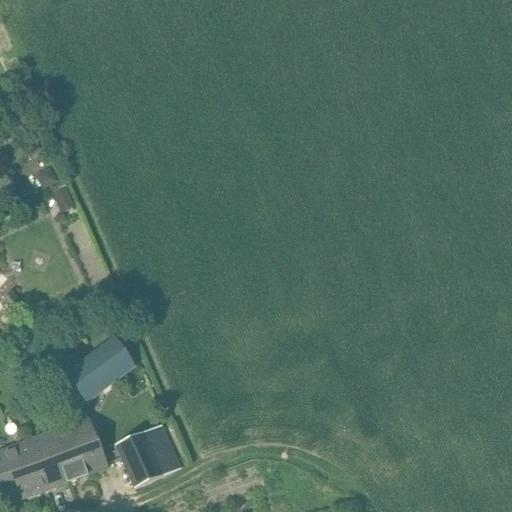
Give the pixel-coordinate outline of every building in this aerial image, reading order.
[(49,169),(35,177),(42,191),(57,183),(49,169)] [(66,190),(53,196),(61,214),(75,208),(66,190)] [(50,318),(43,303),(29,310),(35,325),(50,318)] [(67,376),(79,393),(86,403),(134,368),(115,341),(67,376)] [(86,419),(47,434),(66,484),(105,469),(86,419)] [(132,488),(179,468),(161,427),(115,447),(132,488)] [(0,493),(5,507),(66,484),(47,434),(5,452),(0,453),(0,493)]
